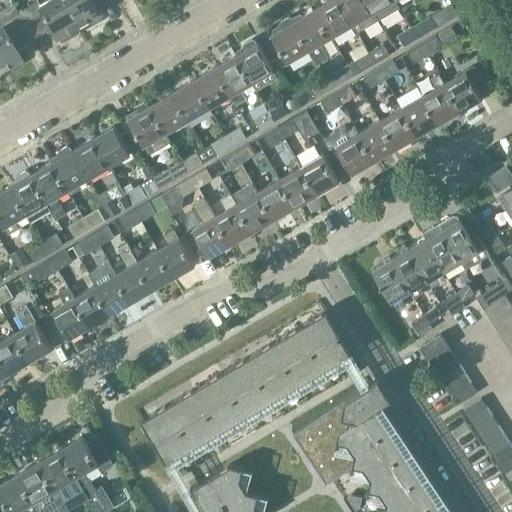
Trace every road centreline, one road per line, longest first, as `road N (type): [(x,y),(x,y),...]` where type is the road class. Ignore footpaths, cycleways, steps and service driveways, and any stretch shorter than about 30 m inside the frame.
road 1 (residential): [(0,441),(69,401),(81,370),(227,287),(268,287),(315,263)]
road 2 (residential): [(493,511),(315,263)]
road 3 (residential): [(0,131),(224,0)]
road 4 (residential): [(315,263),(413,198),(434,167),(511,123)]
